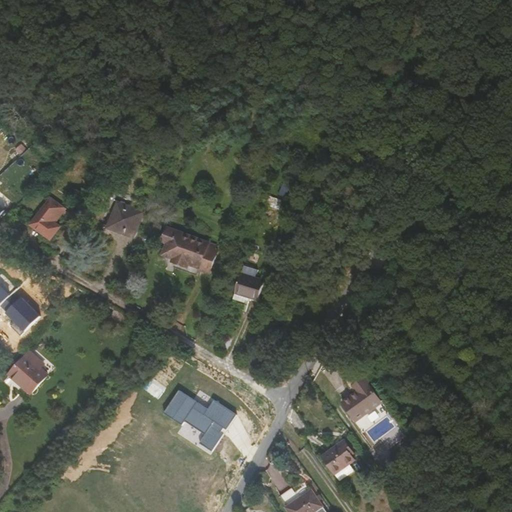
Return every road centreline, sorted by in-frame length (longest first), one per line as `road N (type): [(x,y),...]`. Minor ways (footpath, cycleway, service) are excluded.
road 1 (residential): [(286,402),(60,267)]
road 2 (track): [(379,231),(418,238),(511,114)]
road 3 (residential): [(286,402),(375,238)]
road 4 (residential): [(227,511),(286,402)]
